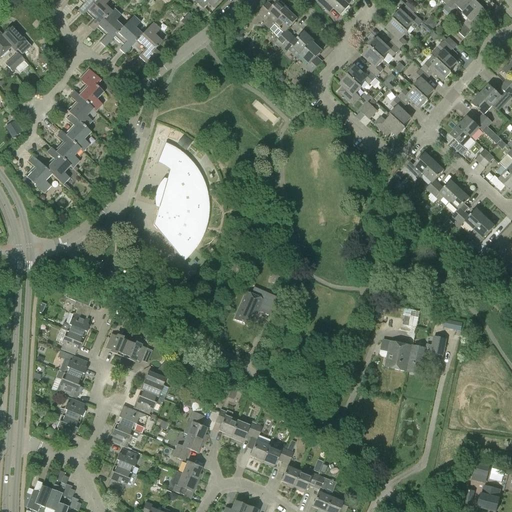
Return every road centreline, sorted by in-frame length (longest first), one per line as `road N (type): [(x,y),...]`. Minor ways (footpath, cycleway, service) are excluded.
road 1 (unclassified): [(384,487),(334,429),(80,260),(65,242)]
road 2 (residential): [(425,132),(392,155),(326,98),(321,83),(344,52),(338,41)]
road 3 (primary): [(14,441),(22,249)]
road 4 (tertiary): [(142,91),(105,202),(65,242)]
road 5 (residential): [(71,459),(90,447),(103,413),(96,394),(106,369),(91,358),(106,320)]
road 6 (tertiary): [(250,0),(142,91)]
road 7 (residential): [(511,31),(489,42),(425,132)]
